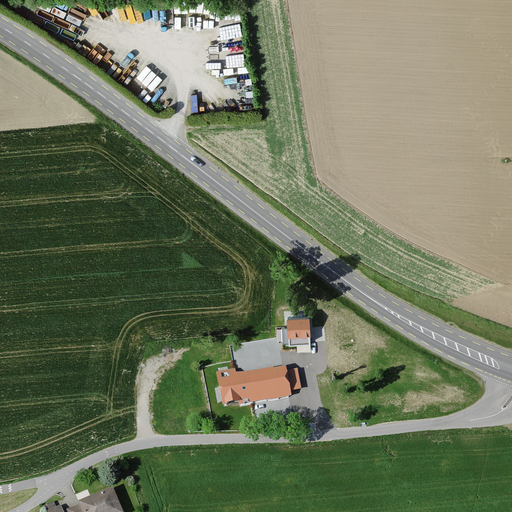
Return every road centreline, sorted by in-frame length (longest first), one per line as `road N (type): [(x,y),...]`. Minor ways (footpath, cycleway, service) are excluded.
road 1 (secondary): [(0,26),(379,304),(511,369)]
road 2 (residential): [(511,400),(493,414),(455,421),(138,443),(58,478)]
